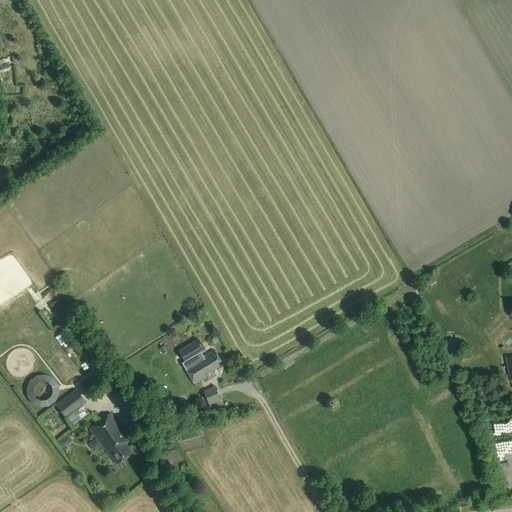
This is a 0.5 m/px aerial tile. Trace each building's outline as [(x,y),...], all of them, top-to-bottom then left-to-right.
[(73,284),(66,273),(59,278),(66,288),(73,284)] [(68,307),(58,314),(63,320),(73,313),(68,307)] [(205,351),(198,340),(178,352),(185,363),(182,364),(195,385),(207,378),(209,381),(216,377),(213,372),(220,367),(218,364),(221,363),(214,350),(203,357),(201,353),(205,351)] [(165,346),(159,349),(162,354),(168,351),(165,346)] [(93,375),(83,383),(88,389),(98,381),(93,375)] [(124,387),(111,397),(119,407),(132,397),(124,387)] [(214,387),(203,392),(208,404),(219,399),(214,387)] [(75,390),(53,406),(63,419),(84,404),(75,390)] [(127,418),(132,425),(144,417),(138,409),(127,418)] [(129,439),(110,413),(88,429),(111,459),(112,458),(116,464),(132,453),(125,443),(129,439)]
